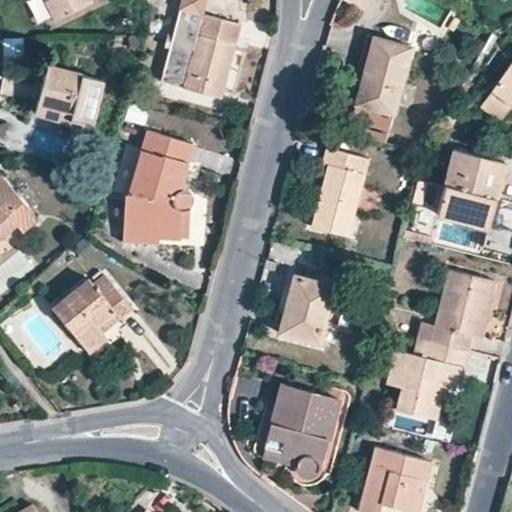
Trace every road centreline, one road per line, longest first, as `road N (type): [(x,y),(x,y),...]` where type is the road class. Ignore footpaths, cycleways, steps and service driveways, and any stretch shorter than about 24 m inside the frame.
road 1 (residential): [(183,452),(305,0)]
road 2 (residential): [(0,448),(127,437),(183,452)]
